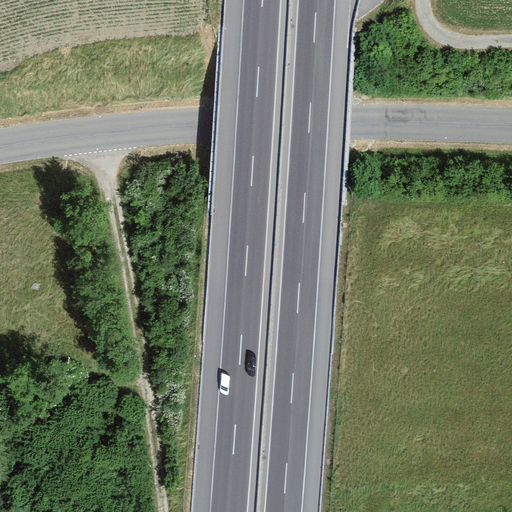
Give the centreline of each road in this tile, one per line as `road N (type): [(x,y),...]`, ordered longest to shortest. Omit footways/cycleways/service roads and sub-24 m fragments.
road 1 (tertiary): [(511,123),(284,119),(0,147)]
road 2 (motorway): [(283,511),(316,0)]
road 3 (motorway): [(262,0),(229,511)]
road 4 (track): [(101,133),(145,367),(162,511)]
